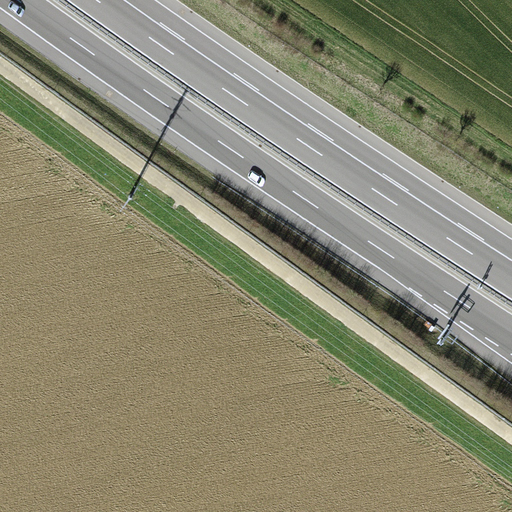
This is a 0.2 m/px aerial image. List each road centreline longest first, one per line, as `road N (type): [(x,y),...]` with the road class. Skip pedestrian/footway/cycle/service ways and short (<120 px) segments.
road 1 (track): [(511,439),(0,69)]
road 2 (motorway): [(18,0),(511,335)]
road 3 (motorway): [(511,278),(96,0)]
